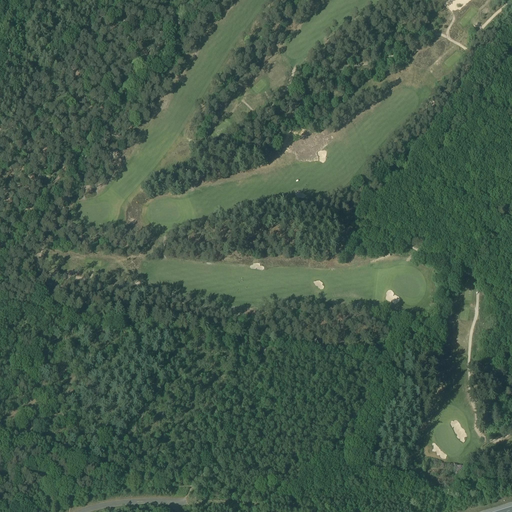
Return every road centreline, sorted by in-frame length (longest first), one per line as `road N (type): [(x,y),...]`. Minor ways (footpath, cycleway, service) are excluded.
road 1 (track): [(511,437),(489,441),(470,392),(476,281),(365,223),(504,34)]
road 2 (track): [(397,340),(352,357),(294,352),(0,305)]
road 3 (track): [(487,0),(461,31),(332,73),(274,145),(253,156),(201,156),(184,132)]
